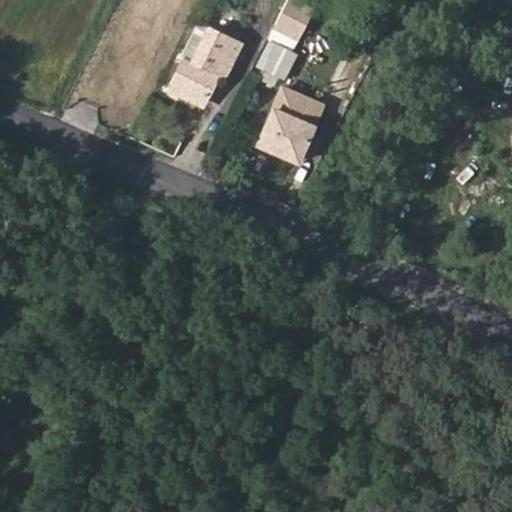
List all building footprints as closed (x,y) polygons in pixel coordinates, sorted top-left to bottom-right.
[(306,0),(289,0),(280,19),(302,31),(315,4),(306,0)] [(260,47),(270,26),(251,17),(241,37),(260,47)] [(285,76),(303,39),(283,29),(259,75),(273,83),(277,75),(285,76)] [(233,80),(248,49),(217,33),(202,64),(187,57),(174,85),(213,104),(226,77),(233,80)] [(262,143),(301,163),(328,109),(290,89),(262,143)]
